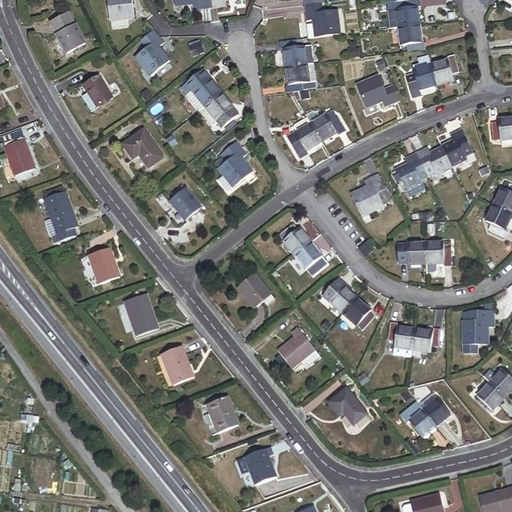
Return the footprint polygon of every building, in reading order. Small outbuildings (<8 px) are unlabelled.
[(133,0),(107,0),(111,30),(127,28),(126,19),(135,18),(132,0),(133,0)] [(174,0),(175,6),(193,4),(193,11),(209,9),(208,0),(174,0)] [(225,0),(208,0),(209,9),(225,7),(225,0)] [(419,25),(416,8),(420,7),(419,0),(416,0),(387,4),(391,29),(398,28),(419,25)] [(340,35),(337,11),(322,13),(321,3),(304,5),(306,21),(313,21),(314,25),(306,26),(308,39),(315,38),(340,35)] [(70,14),(51,24),(67,54),(85,45),(70,14)] [(421,44),(419,25),(398,28),(401,47),(406,46),(407,53),(425,51),(424,43),(421,44)] [(154,30),(140,41),(146,49),(135,58),(150,77),(170,61),(159,48),(165,44),(154,30)] [(311,46),(298,48),(298,40),(279,43),(280,50),(283,50),(285,68),(314,65),(311,46)] [(202,43),(189,46),(191,55),(203,52),(202,43)] [(459,73),(454,55),(447,57),(448,60),(430,65),(436,86),(454,81),(452,75),(459,73)] [(412,67),(414,76),(407,78),(412,95),(419,93),(419,91),(436,86),(430,65),(428,57),(418,60),(419,65),(412,67)] [(314,65),(285,68),(288,86),(284,86),(285,93),(317,90),(314,65)] [(205,108),(222,94),(203,70),(180,88),(187,96),(192,92),(205,108)] [(399,101),(393,85),(384,89),(379,76),(356,86),(366,108),(382,102),(384,107),(399,101)] [(99,77),(84,86),(89,94),(82,98),(91,112),(112,99),(99,77)] [(233,108),(222,94),(205,108),(199,112),(210,126),(217,121),(221,126),(235,115),(231,110),(233,108)] [(313,112),(306,117),(307,119),(310,124),(318,120),(313,112)] [(344,132),(335,116),(329,120),(326,115),(318,120),(310,124),(321,143),(337,133),(338,136),(344,132)] [(161,116),(156,120),(161,126),(166,122),(161,116)] [(511,139),(511,118),(497,120),(498,123),(491,124),(493,142),(511,139)] [(292,130),(294,134),(285,139),(299,162),(308,156),(306,152),(321,143),(310,124),(307,119),(293,127),(292,130)] [(143,131),(122,146),(133,161),(139,156),(149,169),(163,159),(162,158),(158,152),(143,131)] [(442,148),(451,168),(467,160),(465,156),(472,153),(462,131),(450,136),(452,141),(441,147),(442,148)] [(2,140),(16,177),(36,170),(25,140),(19,142),(16,135),(2,140)] [(172,138),(167,141),(171,147),(176,144),(172,138)] [(247,155),(236,142),(223,152),(229,160),(225,163),(221,159),(214,164),(224,176),(233,188),(253,173),(242,159),(247,155)] [(428,149),(416,154),(427,176),(434,172),(436,176),(452,169),(451,168),(442,148),(431,154),(428,149)] [(162,149),(158,152),(162,158),(166,155),(162,149)] [(427,176),(416,154),(405,160),(408,165),(396,171),(406,191),(422,183),(420,179),(427,176)] [(367,187),(351,195),(362,217),(390,203),(384,191),(386,190),(379,174),(364,182),(367,187)] [(233,188),(224,176),(218,181),(227,193),(233,188)] [(511,213),(511,186),(510,185),(507,191),(502,189),(494,205),(511,213)] [(43,197),(44,200),(66,193),(64,188),(45,194),(43,197)] [(201,208),(186,189),(170,203),(185,221),(201,208)] [(66,193),(44,200),(56,235),(74,229),(78,228),(66,193)] [(505,231),(511,214),(511,213),(494,205),(486,222),(491,224),(488,231),(504,239),(508,232),(505,231)] [(422,215),(423,223),(433,222),(431,214),(422,215)] [(311,242),(300,228),(297,230),(293,225),(279,236),(294,256),(311,242)] [(74,229),(56,235),(51,237),(54,245),(76,237),(74,229)] [(311,242),(294,256),(310,276),(312,278),(328,265),(311,242)] [(373,251),(367,244),(360,250),(365,257),(373,251)] [(425,265),(425,244),(407,245),(398,245),(398,265),(425,265)] [(452,267),(451,249),(444,249),(444,244),(425,244),(425,265),(433,265),(445,264),(445,267),(452,267)] [(110,249),(89,257),(99,285),(120,278),(110,249)] [(433,265),(425,265),(425,273),(430,273),(433,269),(433,265)] [(271,296),(254,275),(237,288),(254,310),(263,303),(266,307),(274,300),(271,296)] [(343,315),(357,299),(343,287),(345,284),(340,280),(328,293),(333,298),(329,302),(343,315)] [(333,298),(328,293),(324,298),(329,302),(333,298)] [(147,296),(125,303),(136,337),(158,330),(147,296)] [(371,311),(357,299),(343,315),(340,318),(354,330),(357,327),(362,331),(374,317),(369,313),(371,311)] [(463,314),(463,346),(488,346),(488,328),(494,328),(494,312),(477,312),(477,314),(463,314)] [(321,328),(326,332),(331,326),(326,322),(321,328)] [(412,351),(415,330),(397,327),(397,324),(390,323),(387,341),(395,342),(394,348),(412,351)] [(320,357),(298,330),(292,335),(296,339),(285,348),(284,346),(278,352),(292,369),(303,361),(307,366),(320,357)] [(438,349),(441,331),(433,330),(433,333),(415,330),(412,351),(430,354),(431,348),(438,349)] [(181,348),(161,356),(174,387),(194,379),(181,348)] [(412,351),(394,348),(393,356),(411,358),(412,351)] [(505,398),(511,390),(511,379),(503,371),(490,383),(505,398)] [(364,375),(357,380),(363,387),(369,381),(364,375)] [(505,398),(490,383),(477,397),(492,411),(505,398)] [(367,416),(346,389),(329,403),(340,417),(343,414),(353,427),(367,416)] [(411,398),(407,393),(401,397),(406,402),(411,398)] [(450,415),(433,393),(418,405),(435,427),(450,415)] [(227,397),(207,405),(210,413),(204,416),(210,429),(215,426),(219,435),(239,427),(227,397)] [(435,427),(418,405),(404,416),(421,438),(435,427)] [(270,448),(245,457),(255,485),(277,478),(274,469),(272,470),(268,458),(273,456),(270,448)] [(511,489),(479,498),(482,511),(508,511),(511,511),(511,489)] [(444,511),(440,496),(411,503),(411,505),(404,506),(403,509),(403,511),(444,511)]
